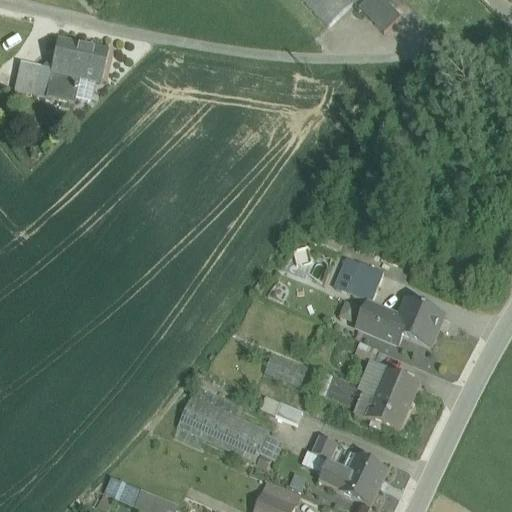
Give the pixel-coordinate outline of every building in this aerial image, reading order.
[(361,0),(298,0),(328,32),(361,0)] [(380,0),(371,0),(359,13),(392,46),(410,30),(380,0)] [(107,56),(55,45),(49,74),(48,75),(80,82),(94,85),(100,86),(107,56)] [(80,82),(48,75),(49,74),(18,67),(14,95),(74,108),(75,103),(80,82)] [(94,85),(80,82),(75,103),(90,106),(94,85)] [(348,298),(360,268),(348,263),(336,292),(348,298)] [(384,278),(361,268),(360,268),(348,298),(372,308),(384,278)] [(399,324),(369,311),(360,333),(399,350),(403,340),(431,352),(444,321),(407,305),(399,324)] [(360,347),(355,359),(373,367),(378,354),(360,347)] [(272,357),(264,376),(299,391),(307,371),(272,357)] [(420,389),(384,375),(373,401),(362,397),(353,419),(400,438),(420,389)] [(349,410),(357,392),(323,376),(315,394),(349,410)] [(271,435),(193,398),(177,431),(255,467),(259,459),(268,440),(271,435)] [(299,415),(266,401),(260,414),(274,419),(275,417),(295,426),(299,415)] [(284,447),(268,440),(259,459),(261,460),(261,459),(272,463),(272,465),(275,466),(284,447)] [(338,448),(320,441),(313,458),(331,466),(338,448)] [(272,463),(261,459),(261,460),(257,468),(268,473),(272,465),(272,463)] [(356,467),(349,464),(343,476),(328,469),(320,487),(371,511),(387,476),(358,462),(356,467)] [(294,476),(289,489),(301,493),(306,480),(294,476)] [(110,482),(104,498),(133,510),(140,495),(110,482)] [(300,500),(267,485),(262,497),(296,511),(300,500)] [(262,497),(255,511),(295,511),(296,511),(262,497)]
